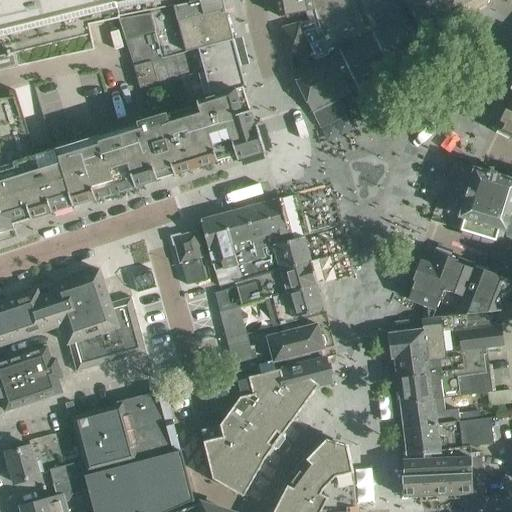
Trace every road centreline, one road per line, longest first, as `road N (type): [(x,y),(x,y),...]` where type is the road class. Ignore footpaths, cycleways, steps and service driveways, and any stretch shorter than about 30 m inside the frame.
road 1 (residential): [(0,266),(280,173),(293,162)]
road 2 (unclassified): [(379,511),(356,338)]
